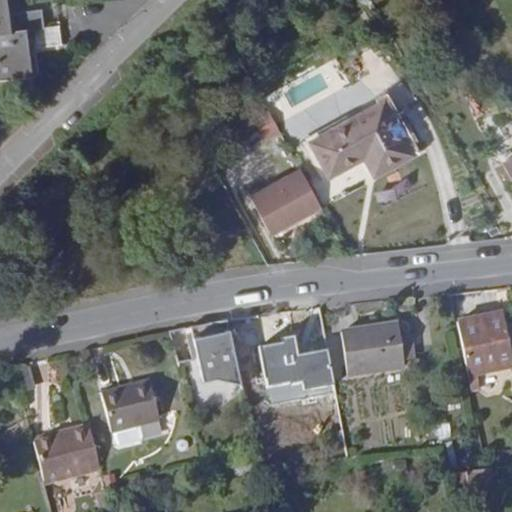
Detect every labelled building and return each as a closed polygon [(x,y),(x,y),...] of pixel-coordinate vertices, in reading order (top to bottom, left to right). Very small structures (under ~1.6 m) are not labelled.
[(0,0),(0,29),(43,26),(42,9),(17,11),(15,0),(0,0)] [(0,76),(39,73),(37,46),(60,43),(58,24),(43,26),(0,29),(0,76)] [(415,153),(386,101),(308,144),(326,177),(361,157),(359,154),(365,150),(368,154),(378,173),(415,153)] [(265,140),(280,131),(268,111),(253,120),(265,140)] [(511,157),(502,163),(511,181),(511,157)] [(301,168),(248,198),(268,235),(289,223),(290,225),(321,208),(301,168)] [(289,223),(268,235),(269,236),(290,225),(289,223)] [(458,321),(468,376),(477,375),(511,367),(511,363),(502,313),(458,321)] [(201,383),(221,380),(244,385),(230,319),(190,328),(201,383)] [(400,335),(398,323),(341,331),(347,376),(405,368),(403,361),(400,335)] [(412,334),(400,335),(403,361),(416,359),(412,334)] [(477,375),(468,376),(472,392),(480,391),(477,375)] [(102,392),(113,433),(161,420),(150,380),(102,392)] [(437,425),(439,440),(451,439),(449,423),(437,425)] [(43,483),(100,469),(89,425),(32,440),(43,483)] [(511,450),(503,450),(504,468),(511,467),(511,450)] [(104,477),(106,486),(116,484),(113,474),(104,477)] [(110,508),(106,492),(96,494),(100,511),(110,508)]
